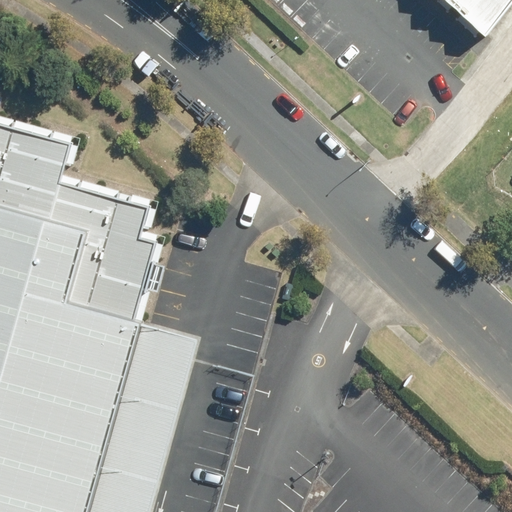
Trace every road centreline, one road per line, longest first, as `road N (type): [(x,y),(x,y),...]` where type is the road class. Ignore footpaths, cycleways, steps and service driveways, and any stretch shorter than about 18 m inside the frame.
road 1 (unclassified): [(231,93),(511,361)]
road 2 (unclassified): [(231,93),(84,0)]
road 3 (unclassified): [(140,0),(231,93)]
